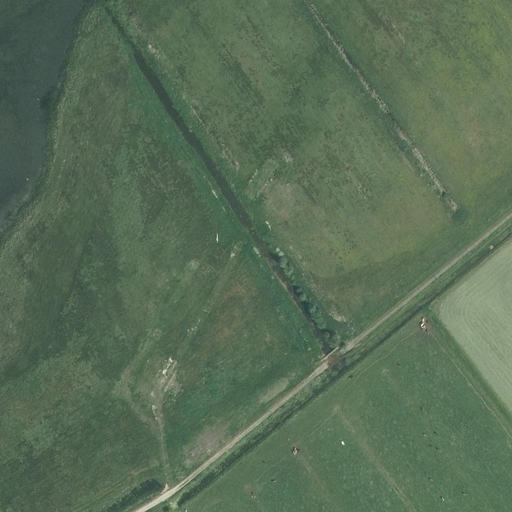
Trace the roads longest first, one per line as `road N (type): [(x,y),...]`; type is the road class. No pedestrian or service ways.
road 1 (track): [(140,511),(318,372)]
road 2 (track): [(350,345),(511,206)]
